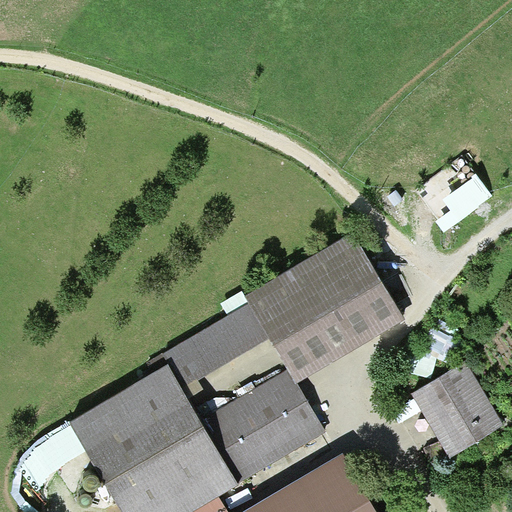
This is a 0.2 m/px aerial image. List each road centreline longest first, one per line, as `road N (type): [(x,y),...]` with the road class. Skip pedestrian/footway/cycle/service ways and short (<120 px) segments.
road 1 (track): [(0,57),(93,75),(283,145),(439,273)]
road 2 (track): [(440,511),(395,441),(345,408),(345,386),(425,302),(439,273),(511,219)]
